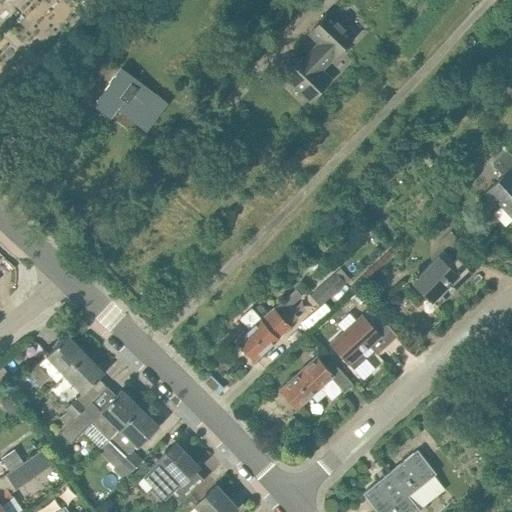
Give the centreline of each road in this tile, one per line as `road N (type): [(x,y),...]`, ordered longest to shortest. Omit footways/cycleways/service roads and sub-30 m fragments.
road 1 (tertiary): [(287,498),(69,279)]
road 2 (residential): [(511,299),(287,498)]
